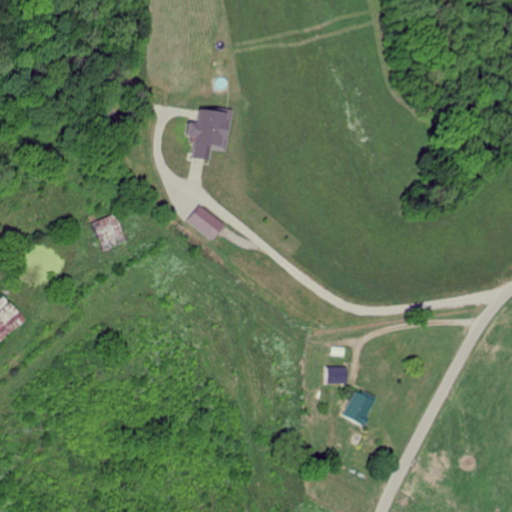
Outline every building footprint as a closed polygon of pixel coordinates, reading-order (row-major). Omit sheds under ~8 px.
[(221,151),(226,112),(194,108),(192,123),(184,122),(182,136),(190,138),(188,159),(204,161),(206,149),(221,151)] [(208,240),(220,225),(196,205),(184,220),(208,240)] [(122,242),(111,214),(88,224),(99,252),(122,242)] [(0,336),(20,322),(6,304),(0,308),(0,336)] [(343,368),(323,367),(323,384),(343,384),(343,368)] [(360,427),(373,399),(352,389),(339,417),(360,427)]
